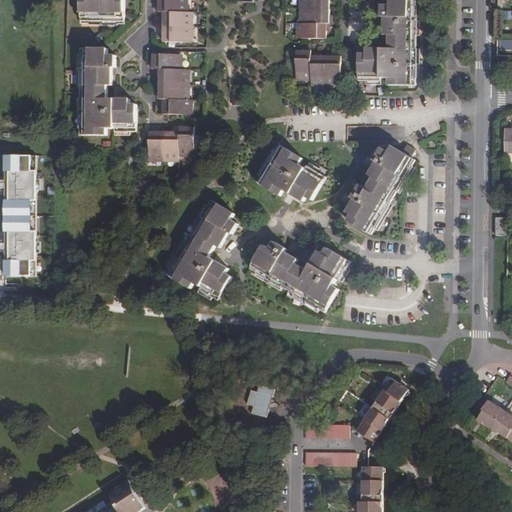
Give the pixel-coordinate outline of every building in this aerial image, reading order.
[(81,0),(81,22),(125,22),(124,0),(81,0)] [(158,0),(159,12),(164,12),(185,12),(185,0),(158,0)] [(304,0),(305,9),(330,9),(330,0),(304,0)] [(389,85),(416,85),(417,0),(416,0),(390,0),(391,6),(382,6),(381,18),(385,18),(385,35),(390,36),(389,50),(367,49),(367,55),(360,55),(360,82),(382,82),(382,79),(389,79),(389,85)] [(305,9),(304,24),(327,24),(330,24),(330,9),(305,9)] [(164,12),(164,27),(190,27),(190,12),(185,12),(164,12)] [(301,24),(301,39),(327,39),(327,24),(304,24),(301,24)] [(164,27),(164,42),(190,42),(190,27),(164,27)] [(82,49),(81,135),(108,135),(108,129),(116,129),(116,132),(131,132),(138,132),(138,105),(131,105),(131,100),(108,99),(108,86),(114,86),(113,68),(116,68),(117,56),(108,56),(109,49),(82,49)] [(297,52),(297,78),(312,78),(312,56),(312,52),(297,52)] [(153,55),(153,70),(161,70),(179,70),(179,55),(153,55)] [(312,78),(312,83),(327,83),(327,56),(312,56),(312,78)] [(327,56),(327,83),(341,84),(342,57),(327,56)] [(161,70),(161,85),(187,85),(188,70),(179,70),(161,70)] [(161,85),(161,100),(164,100),(187,100),(187,85),(161,85)] [(164,100),(163,115),(189,115),(189,100),(187,100),(164,100)] [(180,133),(180,154),(195,154),(195,128),(180,128),(180,133)] [(150,159),(165,159),(165,133),(150,133),(150,159)] [(165,133),(165,159),(180,159),(180,154),(180,133),(165,133)] [(403,153),(412,157),(416,149),(408,144),(403,153)] [(307,198),(313,201),(327,178),(308,167),(306,169),(300,165),(304,159),(280,146),(258,183),(281,196),(285,191),(290,193),(301,199),(304,202),(307,198)] [(349,221),(372,235),(416,160),(412,157),(403,153),(393,146),(390,152),(382,148),(376,158),(379,160),(370,175),(374,178),(368,189),(361,185),(355,195),(357,197),(348,212),(352,215),(349,221)] [(38,236),(39,156),(8,156),(7,276),(38,276),(38,236)] [(200,290),(219,300),(233,277),(227,274),(229,269),(210,258),(217,246),(221,248),(230,233),(233,234),(239,224),(232,220),(236,214),(213,201),(169,275),(192,289),(195,283),(202,287),(200,290)] [(497,219),(496,236),(507,236),(507,219),(497,219)] [(252,269),(326,312),(339,289),(334,286),(338,280),(341,281),(351,262),(328,249),(325,255),(320,252),(317,256),(309,271),(297,264),(299,260),(284,251),(286,248),(275,242),(271,249),(265,245),(252,269)] [(392,380),(358,431),(374,443),(378,438),(400,405),(409,391),(403,386),(392,380)] [(257,394),(251,392),(247,407),(253,408),(251,415),(266,419),(274,391),(259,387),(257,394)] [(505,411),(491,401),(484,411),(479,420),(485,425),(485,423),(493,429),(505,411)] [(511,432),(511,415),(505,411),(493,429),(508,439),(511,432)] [(350,439),(350,425),(306,426),(306,439),(350,439)] [(357,468),(357,455),(306,454),(306,468),(328,468),(357,468)] [(383,511),(384,468),(369,468),(363,468),(363,503),(360,502),(359,511),(383,511)] [(139,511),(144,509),(127,482),(107,494),(112,503),(105,507),(102,502),(85,511),(139,511)]
